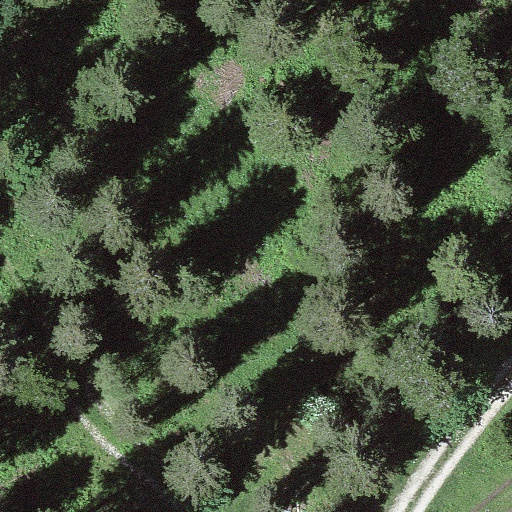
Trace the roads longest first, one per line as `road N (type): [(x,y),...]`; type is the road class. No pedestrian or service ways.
road 1 (track): [(195,511),(83,402),(0,285)]
road 2 (track): [(413,511),(511,380)]
